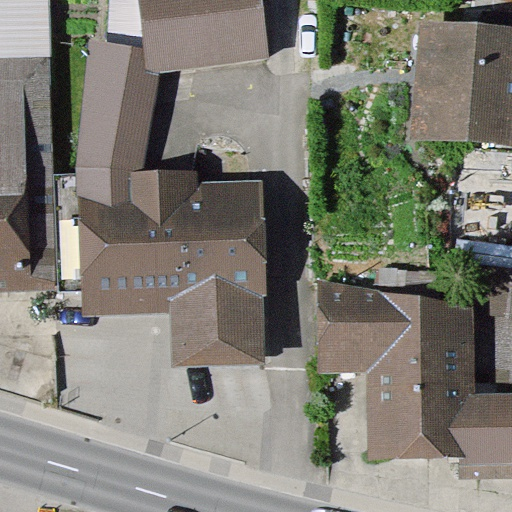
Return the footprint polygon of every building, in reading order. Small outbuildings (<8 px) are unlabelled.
[(0,0),(0,87),(51,85),(48,0),(0,0)] [(258,0),(140,0),(146,54),(152,74),(266,58),(258,0)] [(511,0),(493,0),(490,39),(430,34),(422,133),(511,140),(511,0)] [(146,54),(97,51),(87,176),(133,186),(152,74),(146,54)] [(53,177),(51,85),(0,87),(0,267),(16,267),(17,273),(22,273),(22,290),(52,289),(50,224),(54,223),(53,177)] [(257,354),(251,208),(196,209),(195,182),(133,186),(87,176),(53,177),(54,223),(58,293),(177,290),(180,356),(257,354)] [(511,274),(459,266),(453,307),(461,309),(495,316),(490,388),(511,390),(511,274)] [(460,465),(511,463),(511,400),(462,401),(461,309),(453,307),(323,286),(324,369),(355,370),(356,360),(381,361),(381,453),(459,452),(460,465)]
